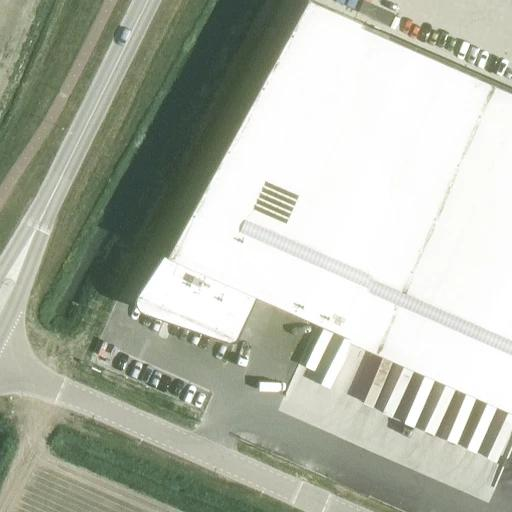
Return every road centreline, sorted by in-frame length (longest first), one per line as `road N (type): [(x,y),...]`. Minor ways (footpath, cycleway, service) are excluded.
road 1 (unclassified): [(0,361),(333,511)]
road 2 (unclassified): [(147,0),(38,214)]
road 3 (unclassified): [(0,331),(28,269),(38,214)]
